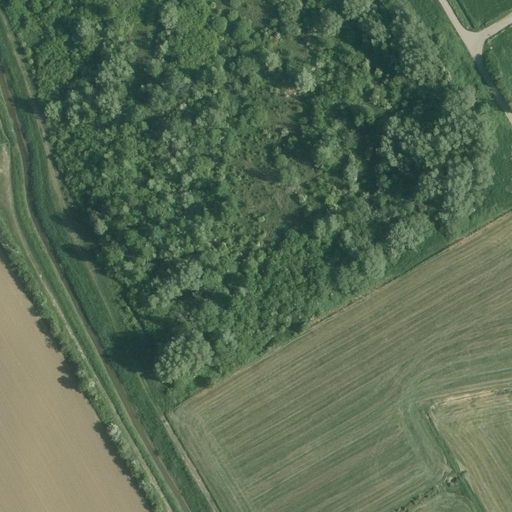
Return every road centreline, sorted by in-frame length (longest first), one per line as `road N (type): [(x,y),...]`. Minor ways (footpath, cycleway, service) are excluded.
road 1 (track): [(215,511),(111,316),(67,213),(0,9)]
road 2 (track): [(169,511),(22,235),(0,130)]
